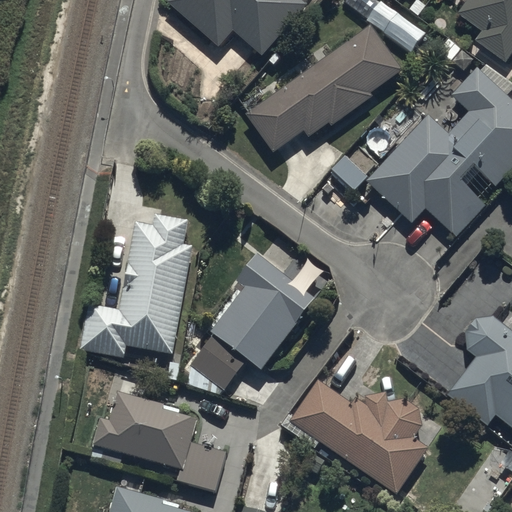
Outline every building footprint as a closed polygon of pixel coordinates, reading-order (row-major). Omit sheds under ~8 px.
[(261,60),(307,7),(299,0),(172,0),(169,5),(220,49),(232,34),(261,60)] [(410,0),(422,8),(427,0),(410,0)] [(477,44),(508,66),(511,59),(511,0),(470,0),(459,17),(484,34),(477,44)] [(371,28),(247,118),(279,163),(403,73),(371,28)] [(426,214),(451,237),(511,171),(511,101),(478,70),(452,98),(469,114),(449,137),(428,118),(367,184),(414,227),(426,214)] [(126,350),(171,358),(197,223),(139,213),(120,313),(93,308),(85,353),(124,361),(126,350)] [(257,261),(188,367),(226,391),(248,364),(266,376),(316,300),(257,261)] [(448,395),(511,444),(511,332),(488,314),(462,347),(477,358),(448,395)] [(290,424),(397,498),(430,450),(419,442),(426,431),(423,411),(401,397),(352,405),(319,383),(290,424)] [(92,454),(217,493),(228,456),(191,445),(199,418),(120,395),(111,424),(102,423),(92,454)] [(106,511),(193,511),(115,489),(106,511)]
